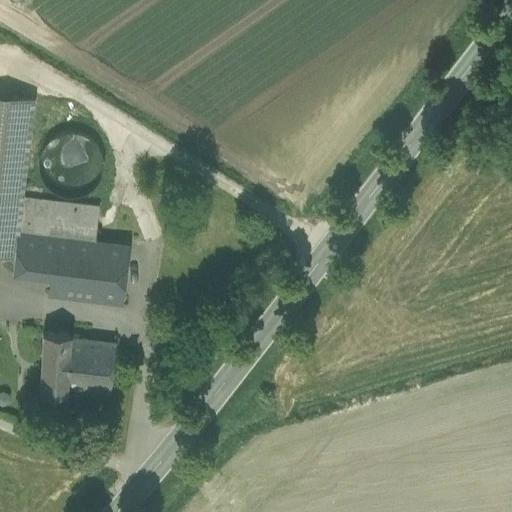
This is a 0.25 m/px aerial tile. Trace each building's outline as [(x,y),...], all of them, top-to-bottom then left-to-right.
[(34,96),(0,91),(0,253),(13,255),(16,232),(19,232),(19,228),(23,195),(34,96)] [(40,174),(86,182),(94,136),(48,128),(40,174)] [(99,204),(23,195),(19,228),(52,232),(95,237),(99,204)] [(52,232),(19,228),(19,232),(16,232),(13,255),(11,269),(48,273),(52,232)] [(95,237),(52,232),(48,273),(100,279),(124,282),(128,241),(95,237)] [(48,273),(45,294),(98,300),(100,279),(48,273)] [(124,282),(100,279),(98,300),(121,303),(124,282)] [(70,333),(43,331),(40,391),(66,393),(67,385),(69,337),(70,333)] [(114,342),(69,337),(67,385),(109,391),(114,342)]
